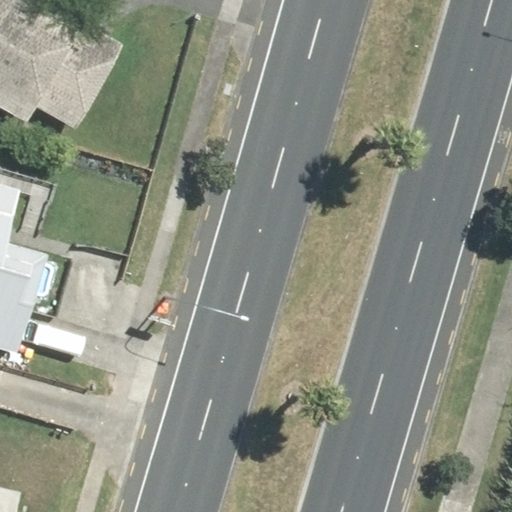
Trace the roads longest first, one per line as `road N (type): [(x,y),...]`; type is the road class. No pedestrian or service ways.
road 1 (primary): [(475,0),(328,511)]
road 2 (primary): [(150,511),(294,0)]
